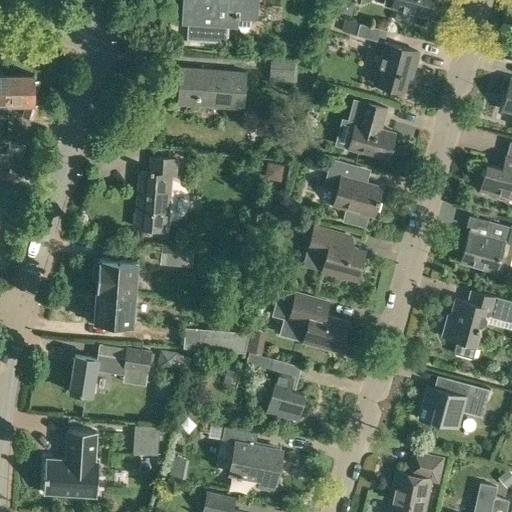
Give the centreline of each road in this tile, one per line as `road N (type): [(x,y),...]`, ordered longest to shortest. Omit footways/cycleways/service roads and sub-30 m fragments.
road 1 (residential): [(335,511),(399,318),(483,0)]
road 2 (residential): [(25,296),(87,108),(94,34)]
road 3 (residential): [(0,461),(25,296)]
